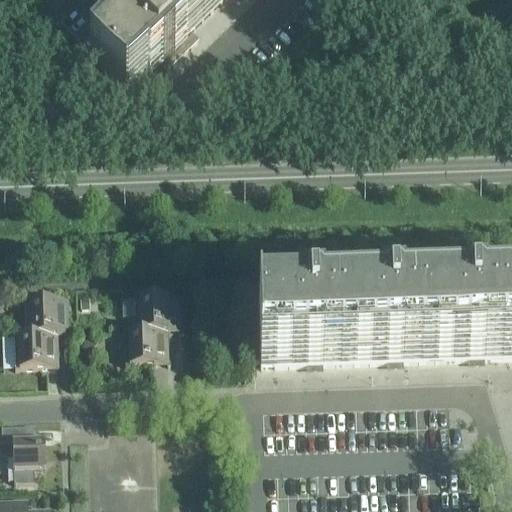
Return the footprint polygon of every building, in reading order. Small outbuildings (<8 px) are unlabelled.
[(157,0),(92,63),(126,98),(158,68),(166,76),(198,45),(190,36),(227,0),(239,0),(242,3),(245,0),(157,0)] [(137,302),(139,337),(166,336),(177,335),(176,301),(137,302)] [(29,307),(30,341),(57,340),(68,339),(67,306),(29,307)] [(511,311),(410,315),(258,320),(261,373),(511,364),(511,311)] [(166,336),(139,337),(126,337),(128,371),(167,370),(166,336)] [(57,340),(30,341),(18,341),(19,374),(58,373),(57,340)] [(13,461),(14,477),(14,489),(34,489),(34,477),(46,476),(45,448),(31,448),(31,433),(2,434),(2,461),(13,461)]
